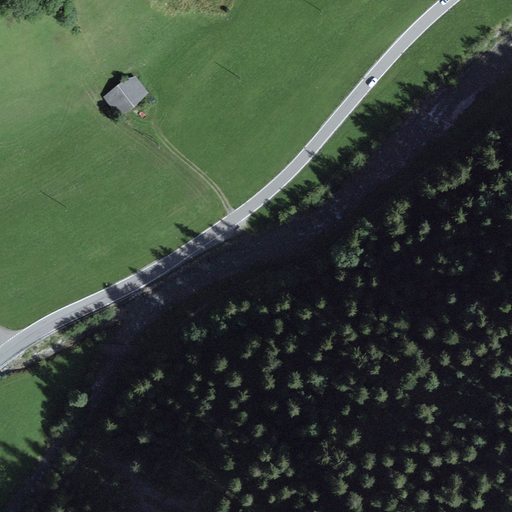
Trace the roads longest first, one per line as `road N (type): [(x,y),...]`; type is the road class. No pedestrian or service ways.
road 1 (tertiary): [(449,0),(280,183),(184,253),(0,355)]
road 2 (track): [(147,100),(165,142),(211,183),(234,219)]
road 3 (track): [(0,386),(79,353),(132,351)]
